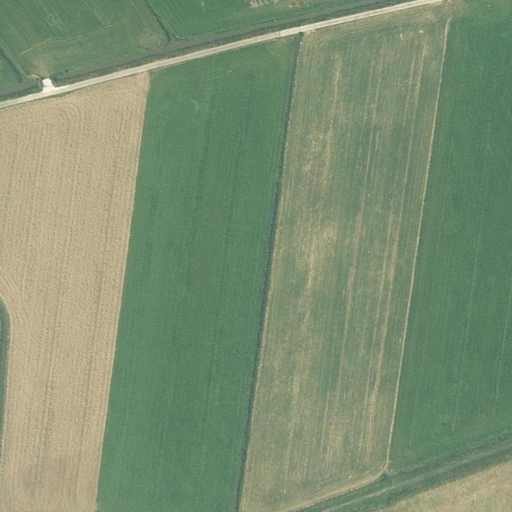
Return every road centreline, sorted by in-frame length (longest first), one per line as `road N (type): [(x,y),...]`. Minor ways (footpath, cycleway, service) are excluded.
road 1 (track): [(0,106),(434,0)]
road 2 (track): [(511,446),(324,511)]
